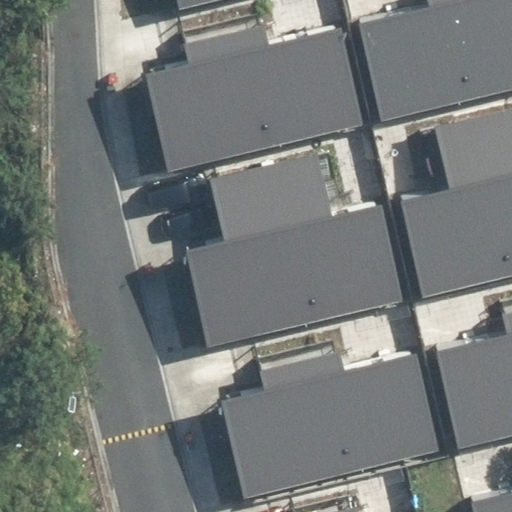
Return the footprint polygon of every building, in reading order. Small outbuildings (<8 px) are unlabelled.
[(373,107),(350,4),(277,20),(272,0),(254,0),(188,14),(194,38),(159,46),(181,149),(373,107)] [(511,0),(372,0),(394,97),(511,71),(511,0)] [(456,162),(412,171),(434,271),(511,254),(511,93),(444,108),(456,162)] [(390,181),(344,190),(332,133),(217,158),(229,215),(196,223),(218,324),(412,282),(390,181)] [(511,302),(511,308),(449,323),(471,423),(511,413),(511,291),(510,292),(511,302)] [(424,332),(353,348),(349,328),(267,346),(271,366),(231,374),(254,477),(447,435),(424,332)] [(511,511),(511,465),(481,472),(489,511),(511,511)] [(300,498),(303,511),(419,511),(416,496),(370,506),(366,484),(300,498)]
